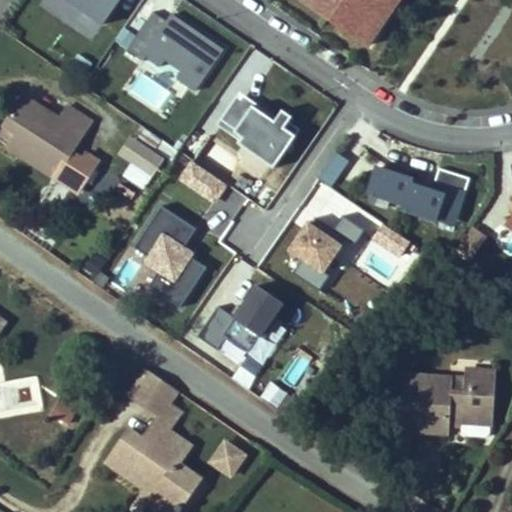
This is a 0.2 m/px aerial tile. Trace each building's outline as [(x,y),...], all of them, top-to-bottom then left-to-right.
[(115,0),(68,0),(101,21),(115,0)] [(305,0),(366,42),(394,0),(305,0)] [(193,88),(222,48),(171,13),(143,53),(193,88)] [(293,127),(239,89),(214,124),(268,162),(293,127)] [(33,154),(29,160),(55,176),(91,121),(67,105),(57,119),(23,97),(5,124),(19,133),(14,141),(33,154)] [(162,155),(133,135),(121,153),(150,173),(162,155)] [(33,154),(14,141),(9,148),(29,160),(33,154)] [(333,152),(322,180),(337,186),(348,158),(333,152)] [(88,182),(100,188),(114,164),(102,157),(88,182)] [(467,190),(374,159),(364,191),(456,222),(467,190)] [(212,205),(226,185),(190,160),(176,180),(212,205)] [(182,306),(207,264),(183,249),(196,227),(157,204),(113,277),(126,285),(132,276),(182,306)] [(342,235),(304,215),(286,251),(323,270),(342,235)] [(371,241),(401,258),(410,241),(380,224),(371,241)] [(275,347),(261,338),(284,304),(253,284),(232,316),(216,305),(196,336),(256,376),(275,347)] [(462,425),(462,431),(462,433),(462,435),(463,438),(466,439),(488,439),(492,373),(463,372),(463,381),(462,388),(448,387),(450,381),(408,379),(405,430),(445,432),(447,430),(447,423),(462,425)] [(63,396),(48,417),(62,428),(77,406),(63,396)] [(149,505),(160,511),(177,511),(200,479),(179,465),(190,448),(156,423),(143,440),(131,431),(109,463),(144,488),(155,496),(149,505)] [(447,423),(447,430),(462,431),(462,425),(447,423)] [(208,465),(234,478),(247,451),(220,438),(208,465)] [(149,505),(155,496),(144,488),(138,496),(149,505)]
